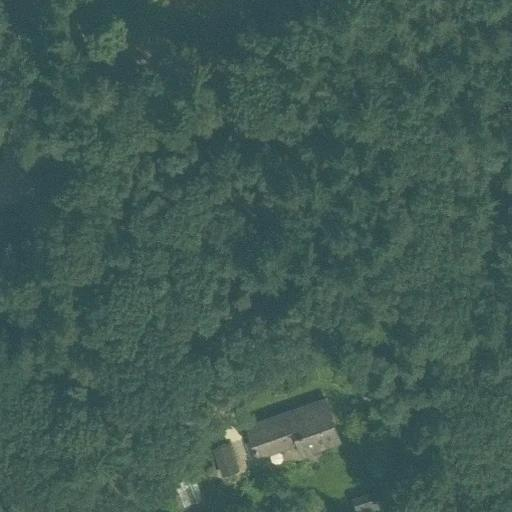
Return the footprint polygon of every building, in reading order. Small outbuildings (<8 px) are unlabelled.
[(8,0),(17,17),(29,10),(24,0),(8,0)] [(29,71),(14,80),(22,94),(37,85),(29,71)] [(0,144),(14,136),(0,132),(0,144)] [(326,400),(247,427),(256,456),(297,442),(301,454),(340,441),(326,400)] [(230,443),(213,448),(223,476),(239,470),(230,443)] [(194,477),(171,486),(179,508),(203,499),(194,477)] [(373,511),(370,499),(355,503),(357,511),(373,511)]
